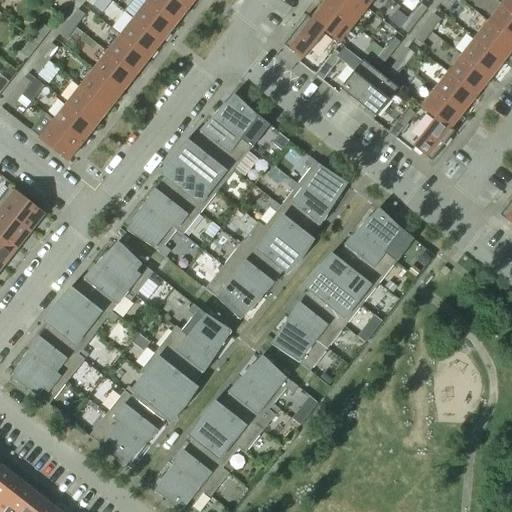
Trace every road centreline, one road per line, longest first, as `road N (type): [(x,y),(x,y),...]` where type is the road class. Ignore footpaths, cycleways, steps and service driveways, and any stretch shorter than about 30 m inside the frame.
road 1 (residential): [(444,223),(226,53)]
road 2 (residential): [(90,220),(226,53)]
road 3 (residential): [(131,511),(0,410)]
road 4 (residential): [(0,338),(90,220)]
